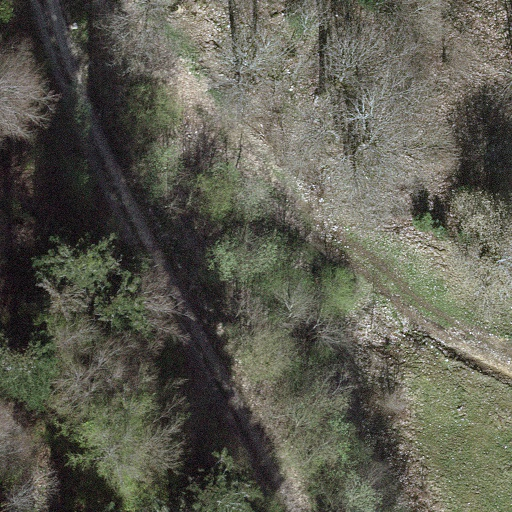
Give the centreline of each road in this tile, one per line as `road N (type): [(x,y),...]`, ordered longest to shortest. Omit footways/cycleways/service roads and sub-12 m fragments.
road 1 (track): [(49,0),(99,154),(283,511)]
road 2 (track): [(123,0),(152,58),(238,151),(417,303),(511,349)]
